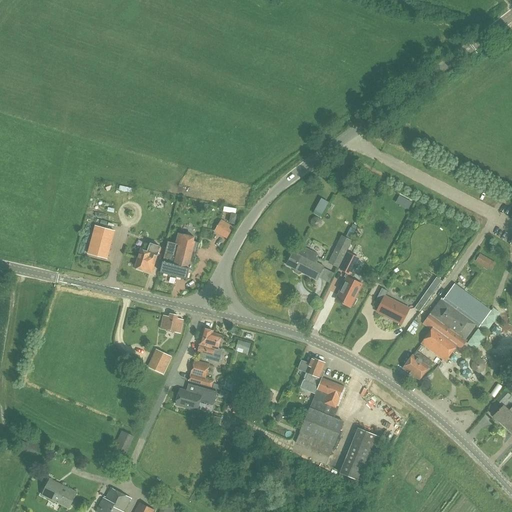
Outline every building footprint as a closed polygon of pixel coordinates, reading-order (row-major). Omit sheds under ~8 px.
[(324,198),(317,210),(324,214),(330,202),(324,198)] [(406,200),(403,206),(408,209),(411,203),(406,200)] [(495,214),(501,216),(503,207),(497,206),(495,214)] [(471,208),(468,213),(480,219),(482,214),(471,208)] [(171,217),(163,214),(152,210),(148,223),(167,229),(171,217)] [(322,218),(314,221),(317,229),(325,226),(322,218)] [(216,223),(214,230),(224,233),(226,233),(228,226),(216,223)] [(89,254),(107,259),(114,231),(96,227),(89,254)] [(195,237),(179,233),(175,243),(168,241),(160,272),(187,279),(189,269),(193,270),(200,243),(194,241),(195,237)] [(341,235),(328,262),(339,268),(352,240),(341,235)] [(136,268),(152,273),(155,262),(157,255),(161,246),(150,243),(147,252),(142,250),(136,268)] [(319,277),(329,283),(335,273),(324,268),(325,266),(317,262),(319,258),(316,256),(318,253),(305,247),(304,250),(296,246),(286,265),(294,269),(294,272),(299,274),(301,273),(317,281),(319,277)] [(475,261),(491,270),(496,263),(480,253),(475,261)] [(350,307),(351,305),(353,306),(357,299),(354,298),(362,284),(352,279),(353,276),(350,274),(359,259),(349,254),(340,269),(347,273),(345,276),(348,278),(336,300),(350,307)] [(437,278),(429,288),(435,292),(442,282),(437,278)] [(454,283),(443,299),(441,297),(422,323),(431,330),(421,344),(445,361),(457,345),(461,348),(467,341),(465,339),(476,325),(479,327),(491,310),(454,283)] [(376,298),(382,301),(377,310),(402,323),(409,309),(385,297),(387,291),(381,288),(376,298)] [(161,329),(180,333),(183,320),(178,319),(179,316),(170,314),(169,317),(164,316),(161,329)] [(409,331),(417,336),(421,330),(413,325),(409,331)] [(201,352),(200,357),(219,362),(223,350),(218,348),(222,335),(213,333),(214,331),(204,328),(200,344),(198,351),(201,352)] [(239,340),(236,350),(248,353),(251,344),(239,340)] [(148,367),(163,374),(171,357),(160,351),(157,357),(154,355),(148,367)] [(403,368),(419,380),(429,367),(428,366),(431,362),(417,351),(413,356),(413,355),(403,368)] [(295,442),(329,457),(334,446),(344,421),(332,417),(336,407),(344,387),(331,382),(331,381),(322,377),(325,372),(322,371),(325,363),(312,358),(307,373),(301,388),(316,394),(314,399),(311,408),(310,407),(299,432),(295,442)] [(478,373),(480,373),(481,373),(483,372),(484,371),(485,370),(486,368),(486,367),(486,365),(486,363),(485,362),(484,361),(482,360),(481,359),(479,359),(478,359),(476,359),(475,360),(473,361),(472,362),(472,364),(471,366),(471,367),(472,369),(473,370),(474,371),(475,372),(476,373),(478,373)] [(189,381),(212,388),(214,383),(206,380),(210,364),(195,361),(190,375),(189,381)] [(202,402),(214,405),(217,392),(197,386),(194,394),(180,389),(176,404),(197,410),(199,404),(202,402)] [(250,396),(252,390),(243,387),(241,393),(250,396)] [(229,393),(221,390),(219,396),(227,399),(229,393)] [(496,399),(502,405),(506,401),(511,396),(505,390),(496,399)] [(494,416),(503,425),(511,415),(511,409),(510,411),(504,405),(494,416)] [(382,408),(378,411),(385,419),(389,416),(382,408)] [(511,415),(503,425),(511,433),(511,415)] [(278,423),(285,429),(290,422),(283,417),(278,423)] [(340,473),(363,482),(380,436),(358,428),(340,473)] [(113,450),(126,455),(135,436),(122,430),(113,450)] [(222,447),(232,450),(234,442),(225,439),(222,447)] [(42,495),(69,508),(77,493),(50,479),(42,495)] [(97,511),(124,511),(131,498),(111,488),(106,497),(104,496),(97,511)] [(159,511),(175,511),(177,508),(165,501),(159,511)] [(134,511),(153,511),(155,510),(139,502),(134,511)]
